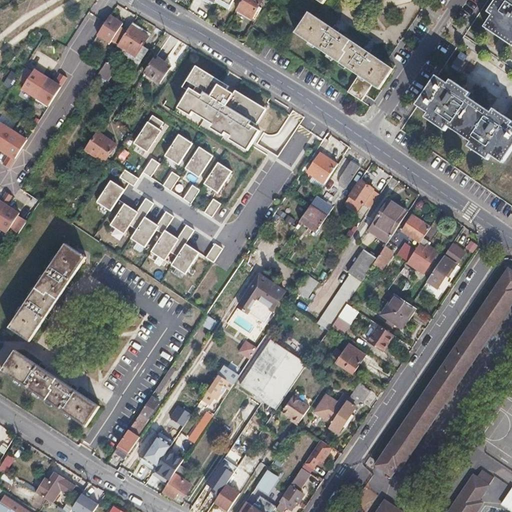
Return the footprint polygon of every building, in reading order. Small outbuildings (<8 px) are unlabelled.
[(219,0),(218,3),(229,10),(234,0),(219,0)] [(243,0),(238,11),(252,19),(263,0),(243,0)] [(511,0),(498,0),(489,13),(494,16),(490,23),(495,26),(491,31),(511,44),(511,42),(511,0)] [(309,14),(296,34),(333,59),(360,76),(349,93),(363,102),(374,85),(380,90),(393,70),(370,54),(372,51),(366,47),(364,50),(338,33),(340,30),(334,26),(331,29),(309,14)] [(119,45),(128,32),(122,28),(124,25),(113,17),(100,36),(112,44),(113,41),(119,45)] [(149,37),(132,26),(128,32),(119,45),(117,48),(140,64),(149,50),(143,47),(149,37)] [(463,51),(454,64),(461,69),(470,56),(463,51)] [(157,57),(145,74),(160,84),(172,67),(157,57)] [(107,63),(99,75),(106,80),(114,68),(107,63)] [(188,93),(178,109),(193,118),(195,114),(213,125),(211,129),(249,152),(256,140),(261,132),(256,129),(267,111),(236,92),(234,95),(228,91),(230,88),(196,67),(183,89),(188,93)] [(31,69),(23,81),(29,85),(26,90),(38,98),(49,79),(50,78),(39,71),(37,73),(31,69)] [(57,85),(49,79),(38,98),(51,106),(69,79),(64,75),(57,85)] [(460,96),(464,89),(453,81),(450,84),(444,80),(441,85),(435,81),(422,101),(427,105),(424,109),(430,114),(427,118),(447,131),(450,127),(465,138),(472,143),(470,147),(490,160),(492,156),(499,160),(503,155),(508,158),(511,152),(511,120),(502,114),(497,121),(490,116),(492,113),(469,98),(467,100),(460,96)] [(471,94),(464,89),(460,96),(467,100),(469,98),(471,94)] [(497,121),(502,114),(494,110),(492,113),(490,116),(497,121)] [(152,116),(148,123),(159,131),(164,123),(152,116)] [(159,131),(148,123),(134,144),(148,154),(162,132),(159,131)] [(1,129),(0,128),(0,149),(3,151),(4,150),(16,132),(4,124),(1,129)] [(29,141),(16,132),(4,150),(3,151),(11,156),(5,165),(11,169),(29,141)] [(109,142),(110,140),(100,133),(88,151),(106,163),(117,147),(109,142)] [(194,144),(180,135),(166,156),(180,165),(194,144)] [(214,156),(200,147),(186,168),(200,177),(214,156)] [(326,184),(339,165),(322,154),(309,173),(326,184)] [(160,165),(151,159),(143,173),(152,178),(160,165)] [(340,185),(347,190),(361,168),(352,162),(342,177),(340,185)] [(233,172),(219,163),(205,184),(219,193),(233,172)] [(133,188),(139,179),(125,170),(120,179),(133,188)] [(181,178),(172,173),(163,186),(172,192),(181,178)] [(364,179),(352,196),(371,209),(380,196),(376,193),(379,189),(364,179)] [(125,190),(111,181),(97,202),(111,212),(125,190)] [(201,191),(192,186),(183,199),(192,205),(201,191)] [(0,218),(8,206),(14,197),(8,193),(2,203),(0,201),(0,218)] [(309,209),(300,222),(317,234),(335,208),(330,205),(334,197),(328,193),(323,200),(317,197),(309,209)] [(154,205),(145,199),(128,226),(137,231),(154,205)] [(222,205),(213,200),(204,213),(213,219),(222,205)] [(375,224),(393,237),(409,213),(391,201),(375,224)] [(140,213),(126,204),(111,226),(126,235),(140,213)] [(8,206),(0,218),(0,227),(8,233),(11,228),(20,234),(28,221),(20,216),(21,214),(8,206)] [(174,217),(165,212),(154,229),(163,235),(174,217)] [(422,244),(425,238),(432,229),(414,217),(404,232),(411,236),(422,244)] [(161,227),(147,218),(133,239),(147,248),(161,227)] [(195,231),(187,226),(169,252),(178,258),(195,231)] [(180,240),(166,231),(152,253),(166,262),(180,240)] [(401,250),(412,257),(422,244),(411,236),(401,250)] [(412,257),(408,263),(425,275),(440,253),(430,247),(433,243),(425,238),(422,244),(412,257)] [(201,253),(187,244),(173,266),(187,275),(201,253)] [(459,248),(453,244),(446,255),(451,259),(459,248)] [(67,245),(11,328),(31,342),(79,269),(87,258),(67,245)] [(224,250),(215,245),(206,258),(215,264),(224,250)] [(386,247),(378,259),(374,265),(382,270),(395,252),(386,247)] [(365,251),(350,273),(352,275),(362,282),(367,275),(374,265),(378,259),(365,251)] [(444,257),(428,282),(438,289),(449,273),(451,274),(457,265),(444,257)] [(511,271),(509,270),(491,296),(509,308),(511,303),(511,271)] [(308,274),(297,292),(308,299),(319,282),(308,274)] [(301,351),(313,358),(326,338),(333,327),(339,318),(348,304),(359,288),(362,282),(352,275),(329,310),(307,343),(301,351)] [(261,277),(242,306),(249,311),(258,299),(274,310),(285,294),(261,277)] [(403,329),(416,308),(412,306),(396,295),(383,315),(403,329)] [(467,333),(485,345),(509,308),(491,296),(467,333)] [(333,327),(345,335),(360,312),(348,304),(339,318),(333,327)] [(393,334),(380,326),(369,342),(381,350),(388,341),(393,334)] [(420,402),(438,414),(453,392),(485,345),(467,333),(441,370),(420,402)] [(396,336),(393,334),(388,341),(391,343),(396,336)] [(243,386),(264,401),(278,410),(309,364),(273,340),(265,352),(249,376),(243,386)] [(388,341),(381,350),(385,353),(391,343),(388,341)] [(349,347),(338,363),(353,374),(365,358),(349,347)] [(17,351),(4,371),(29,388),(87,427),(100,407),(22,355),(17,351)] [(229,381),(230,382),(235,385),(241,377),(226,367),(220,375),(229,381)] [(172,368),(154,395),(163,401),(181,374),(172,368)] [(229,381),(220,375),(217,380),(210,391),(202,402),(211,408),(217,399),(219,400),(227,389),(224,388),(229,381)] [(372,391),(360,383),(356,390),(352,395),(361,401),(363,403),(372,391)] [(356,409),(361,401),(352,395),(349,399),(333,424),(331,427),(339,433),(345,425),(356,409)] [(317,413),(333,424),(349,399),(345,396),(339,404),(328,396),(317,413)] [(134,425),(113,457),(124,464),(141,438),(134,433),(136,430),(140,433),(160,402),(153,397),(134,425)] [(290,422),(298,427),(300,424),(310,409),(293,398),(282,414),(292,420),(290,422)] [(403,443),(413,450),(438,414),(420,402),(396,438),(403,443)] [(356,409),(345,425),(347,427),(359,411),(356,409)] [(175,417),(170,425),(176,429),(181,421),(175,417)] [(194,447),(211,422),(205,418),(188,443),(194,447)] [(153,437),(140,456),(143,458),(141,462),(152,469),(164,450),(172,439),(162,432),(157,439),(153,437)] [(401,469),(413,450),(403,443),(396,438),(378,465),(393,476),(398,468),(401,469)] [(323,462),(332,447),(322,440),(312,455),(307,463),(314,468),(320,460),(323,462)] [(170,450),(154,474),(169,484),(182,465),(185,460),(170,450)] [(169,484),(164,491),(172,497),(175,494),(177,495),(180,491),(187,495),(193,486),(181,478),(187,469),(182,465),(169,484)] [(234,474),(220,465),(207,485),(221,494),(234,474)] [(298,476),(281,502),(282,503),(278,508),(284,511),(288,506),(289,507),(294,501),(299,505),(305,495),(300,491),(306,482),(304,480),(309,472),(303,468),(298,476)] [(268,471),(260,484),(270,491),(278,478),(268,471)] [(47,478),(37,493),(54,503),(62,491),(78,501),(79,499),(83,494),(85,490),(77,485),(75,487),(60,477),(61,475),(55,472),(50,480),(47,478)] [(477,511),(483,503),(479,500),(489,485),(474,475),(452,508),(449,511),(403,511),(386,499),(386,500),(377,511),(477,511)] [(154,487),(159,479),(153,476),(148,484),(154,487)] [(226,488),(217,502),(223,506),(230,511),(239,497),(226,488)] [(511,491),(503,504),(506,506),(511,509),(511,491)] [(78,501),(73,509),(78,511),(95,511),(100,505),(83,494),(79,499),(78,501)] [(4,504),(15,511),(28,511),(7,499),(4,504)] [(0,511),(15,511),(4,504),(0,502),(0,511)] [(262,511),(247,502),(240,511),(262,511)]
